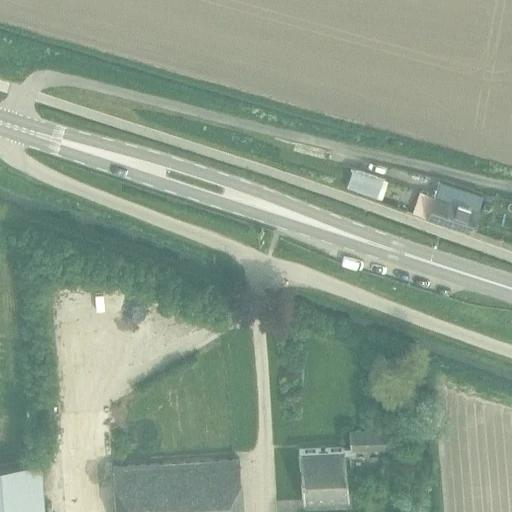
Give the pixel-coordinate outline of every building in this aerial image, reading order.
[(377,198),(383,177),(352,168),(347,187),(377,198)] [(420,189),(413,210),(428,215),(427,218),(472,232),(484,194),(440,180),(435,194),(420,189)] [(149,333),(153,295),(131,293),(128,331),(149,333)] [(85,333),(108,333),(109,300),(86,299),(85,333)] [(117,511),(244,511),(240,429),(112,436),(117,511)] [(355,448),(388,446),(387,429),(349,430),(350,448),(299,450),(302,501),(347,499),(345,454),(356,453),(355,448)] [(0,462),(0,511),(45,511),(42,459),(0,462)]
